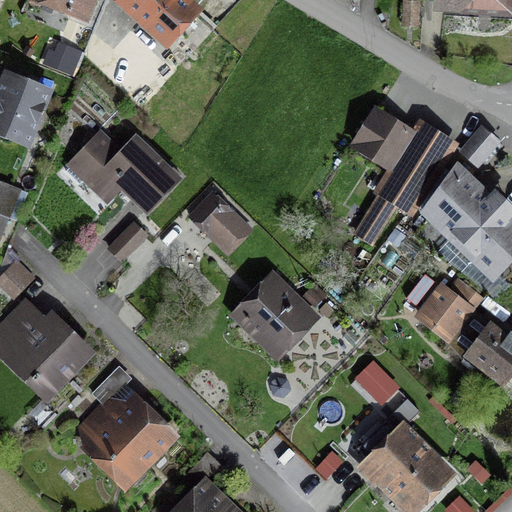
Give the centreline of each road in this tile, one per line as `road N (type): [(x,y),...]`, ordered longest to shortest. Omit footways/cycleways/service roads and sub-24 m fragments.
road 1 (residential): [(293,511),(49,271)]
road 2 (residential): [(309,0),(463,96),(511,106)]
